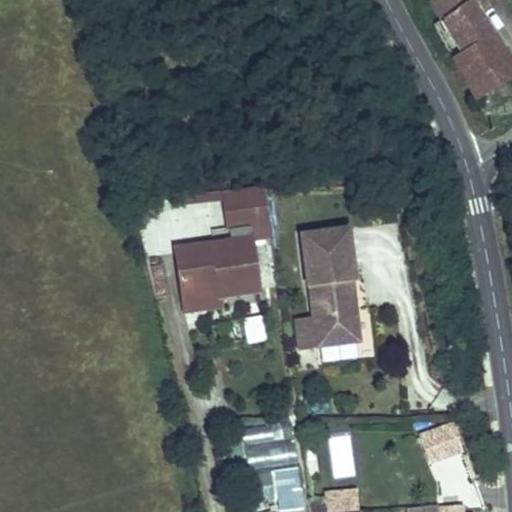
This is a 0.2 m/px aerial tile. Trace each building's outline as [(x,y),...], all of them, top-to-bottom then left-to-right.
[(430,0),(442,18),(467,3),(464,0),(430,0)] [(467,3),(442,18),(463,52),(489,35),(467,3)] [(489,35),(463,52),(453,57),(467,84),(506,62),(489,35)] [(511,72),(506,62),(467,84),(475,97),(511,74),(511,72)] [(511,74),(475,97),(478,105),(495,134),(511,121),(511,74)] [(263,184),(230,186),(236,222),(268,218),(263,184)] [(346,226),(300,232),(307,285),(310,284),(314,317),(299,320),(302,346),(318,344),(356,339),(351,301),(354,300),(350,278),(353,278),(346,226)] [(175,240),(183,279),(216,275),(219,288),(257,281),(248,229),(175,240)] [(216,275),(183,279),(186,293),(219,288),(216,275)] [(262,318),(241,321),(245,347),(266,344),(262,318)] [(433,462),(467,449),(457,422),(423,435),(433,462)] [(241,429),(242,470),(293,469),(292,428),(241,429)] [(248,510),(292,511),(299,511),(301,473),(250,470),(248,510)] [(364,511),(363,495),(331,499),(332,511),(364,511)]
